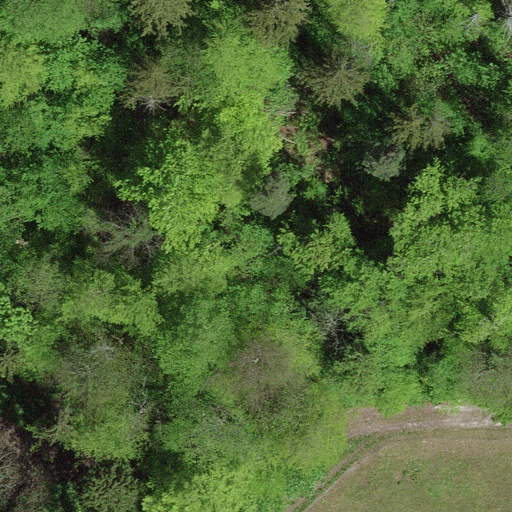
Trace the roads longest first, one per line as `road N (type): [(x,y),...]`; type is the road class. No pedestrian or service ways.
road 1 (track): [(395,417),(106,472),(0,438)]
road 2 (track): [(272,511),(395,417)]
